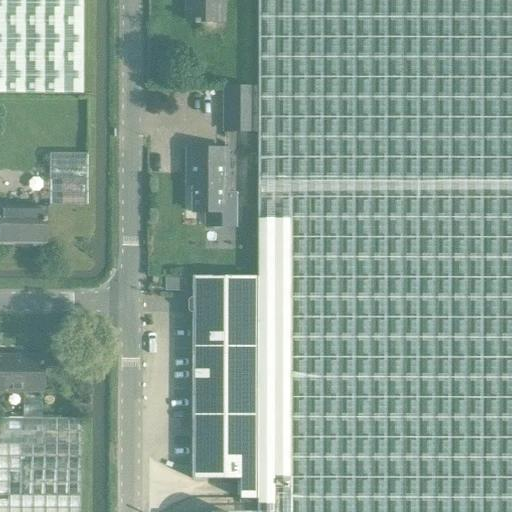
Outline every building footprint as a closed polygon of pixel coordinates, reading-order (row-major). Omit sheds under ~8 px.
[(0,0),(0,93),(82,94),(82,0),(0,0)] [(222,0),(188,0),(189,21),(223,20),(222,0)] [(511,511),(511,0),(256,0),(256,277),(256,498),(256,511),(511,511)] [(223,86),(222,132),(254,133),(254,86),(223,86)] [(191,213),(204,212),(204,228),(236,227),(236,192),(226,192),(225,151),(185,151),(185,176),(191,177),(191,213)] [(47,205),(86,205),(86,154),(48,154),(47,205)] [(0,242),(45,243),(46,210),(0,208),(0,242)] [(256,498),(256,277),(193,277),(192,478),(239,479),(239,498),(256,498)] [(0,393),(44,393),(44,356),(0,355),(0,393)] [(0,511),(79,511),(80,420),(0,419),(0,511)]
